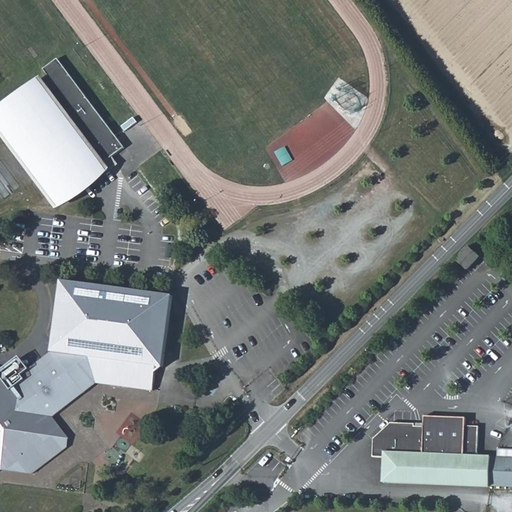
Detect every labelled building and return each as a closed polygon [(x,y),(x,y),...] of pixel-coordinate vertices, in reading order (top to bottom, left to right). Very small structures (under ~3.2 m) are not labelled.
[(109,168),(104,162),(112,156),(125,147),(117,135),(60,56),(46,67),(52,74),(44,80),(42,78),(0,109),(0,125),(9,139),(57,205),(109,168)] [(117,163),(112,156),(104,162),(109,168),(117,163)] [(479,256),(467,246),(454,259),(466,269),(479,256)] [(170,296),(60,281),(50,353),(22,376),(0,372),(0,473),(18,460),(21,464),(34,466),(66,442),(50,421),(95,385),(151,390),(155,365),(161,365),(170,296)] [(372,438),(372,456),(383,457),(382,482),(489,481),(489,483),(511,483),(511,444),(496,445),(496,454),(477,453),(477,424),(464,424),(464,415),(423,414),(423,425),(414,425),(414,422),(389,422),(372,438)]
